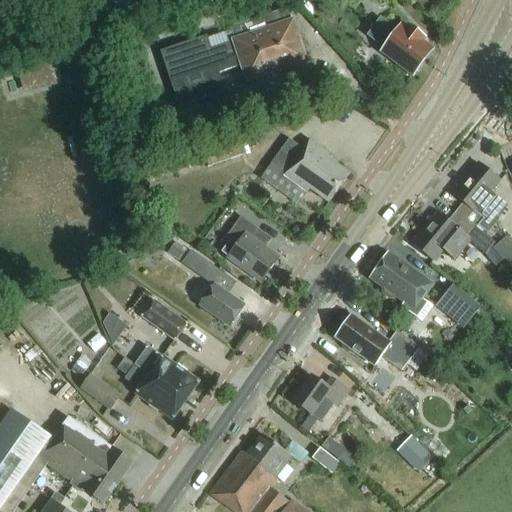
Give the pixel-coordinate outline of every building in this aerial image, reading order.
[(359,0),(368,15),(392,1),(391,0),(359,0)] [(208,41),(163,57),(180,106),(225,91),(219,73),(241,65),(248,85),(308,65),(294,25),(291,26),(287,14),(268,21),(267,17),(248,23),(250,27),(232,33),(235,47),(213,55),(208,41)] [(424,62),(432,51),(423,44),(423,39),(409,29),(407,32),(400,28),(397,32),(381,20),(367,38),(383,50),(382,53),(413,76),(416,72),(420,72),(424,66),(424,62)] [(334,162),(307,143),(302,149),(289,140),(269,169),(286,180),(286,181),(307,196),(309,193),(330,208),(349,181),(330,167),(334,162)] [(243,144),(205,157),(207,163),(208,167),(247,154),(245,150),(243,144)] [(478,230),(479,228),(482,225),(490,232),(501,219),(497,217),(507,205),(493,193),(502,182),(480,163),(456,193),(466,202),(457,212),(477,229),(478,230)] [(477,229),(457,212),(450,221),(439,213),(414,243),(436,262),(446,250),(457,260),(472,241),(488,255),(497,243),(479,228),(478,230),(477,229)] [(242,217),(227,238),(232,241),(231,242),(229,245),(224,253),(232,258),(230,261),(262,284),(277,263),(263,253),(273,239),(242,217)] [(511,241),(508,238),(495,249),(504,260),(508,264),(511,260),(511,241)] [(180,261),(188,250),(177,242),(169,253),(180,261)] [(494,249),(487,256),(496,266),(504,260),(495,249),(494,249)] [(211,285),(220,273),(192,254),(184,266),(211,285)] [(416,310),(434,285),(389,254),(372,279),(384,288),(386,295),(391,298),(399,298),(416,310)] [(454,285),(446,296),(468,314),(477,303),(454,285)] [(213,287),(200,306),(230,327),(244,308),(213,287)] [(188,326),(153,300),(141,318),(176,343),(188,326)] [(398,333),(390,343),(352,316),(337,337),(352,347),(350,350),(360,357),(362,354),(377,365),(382,358),(402,373),(408,365),(417,372),(429,356),(398,333)] [(136,365),(189,402),(202,384),(150,349),(136,365)] [(72,371),(82,378),(87,371),(77,363),(72,371)] [(175,422),(189,402),(136,365),(125,380),(142,392),(138,397),(175,422)] [(80,389),(112,411),(122,396),(91,375),(80,389)] [(323,421),(335,404),(339,407),(350,390),(333,378),(328,386),(313,376),(294,402),(313,415),(314,415),(323,421)] [(103,508),(127,475),(133,466),(127,462),(70,422),(56,442),(13,412),(0,429),(0,511),(1,511),(15,511),(47,469),(103,508)] [(309,511),(292,500),(290,503),(273,489),(280,480),(279,478),(295,458),(264,434),(249,455),(245,452),(213,493),(237,511),(309,511)] [(411,437),(397,452),(420,473),(434,459),(411,437)] [(321,448),(312,459),(332,475),(341,464),(321,448)] [(56,498),(45,511),(59,511),(64,504),(56,498)]
